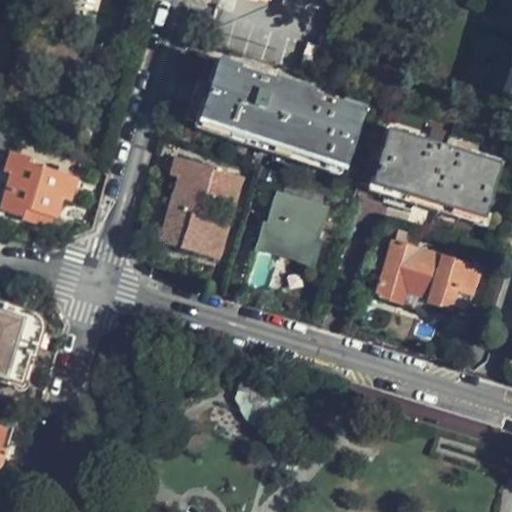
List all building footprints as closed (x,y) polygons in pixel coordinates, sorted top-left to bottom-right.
[(342,170),(362,110),(344,104),(342,108),(310,97),(310,94),(274,83),(273,86),(236,74),(236,70),(202,59),(193,90),(208,95),(199,126),(283,151),(342,170)] [(388,133),(383,146),(376,174),(372,186),(482,220),(497,176),(499,168),(470,159),(425,145),(388,133)] [(383,146),(371,142),(358,183),(372,186),(376,174),(383,146)] [(67,201),(73,180),(27,164),(27,160),(10,155),(4,171),(0,170),(0,210),(21,217),(24,209),(51,218),(58,199),(67,201)] [(234,197),(239,179),(175,159),(169,177),(177,179),(176,185),(158,244),(191,253),(215,261),(218,252),(234,197)] [(280,181),(266,177),(263,187),(277,191),(280,181)] [(314,241),(324,210),(303,204),(275,195),(266,226),(262,226),(254,253),(265,255),(281,257),(288,259),(309,267),(317,243),(314,241)] [(471,298),(481,270),(392,242),(384,266),(374,297),(401,305),(405,295),(427,302),(426,306),(450,313),(457,293),(471,298)] [(31,359),(39,334),(40,327),(39,323),(36,320),(32,317),(0,307),(0,380),(18,386),(28,358),(31,359)] [(302,420),(307,402),(285,396),(282,404),(270,407),(273,419),(286,417),(302,420)] [(0,461),(8,435),(0,432),(0,461)]
